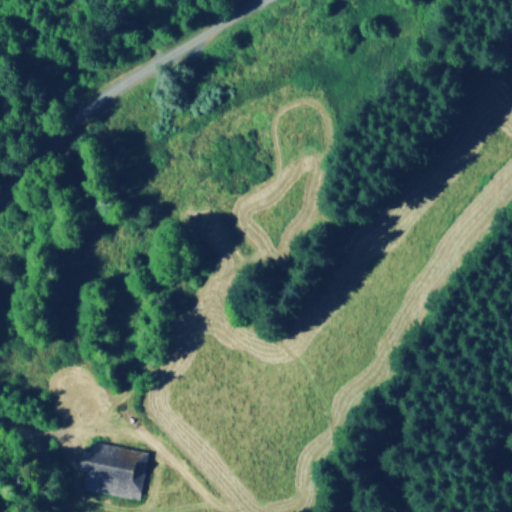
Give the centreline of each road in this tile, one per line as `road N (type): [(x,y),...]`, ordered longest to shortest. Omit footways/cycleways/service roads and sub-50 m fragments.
road 1 (track): [(74,119),(84,337),(96,376),(230,511)]
road 2 (residential): [(0,192),(64,126),(261,0)]
road 3 (track): [(22,427),(103,429),(161,443)]
